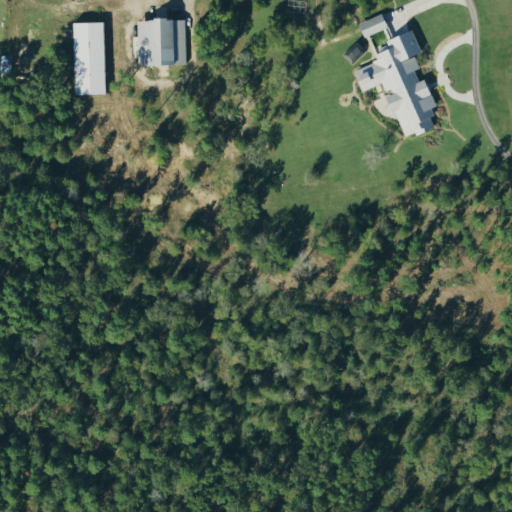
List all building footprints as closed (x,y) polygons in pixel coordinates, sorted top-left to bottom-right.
[(391,26),(385,12),(361,23),(367,36),(391,26)] [(142,65),(188,64),(187,18),(141,19),(142,65)] [(79,94),(109,93),(107,21),(77,22),(79,94)] [(407,138),(438,127),(432,108),(439,106),(429,78),(421,81),(417,70),(422,68),(417,55),(424,52),(416,30),(388,40),(390,46),(376,51),(379,61),(356,69),(364,90),(384,83),(388,93),(390,92),(407,138)] [(6,55),(19,55),(20,32),(7,32),(6,55)] [(24,49),(33,50),(34,34),(25,34),(24,49)]
